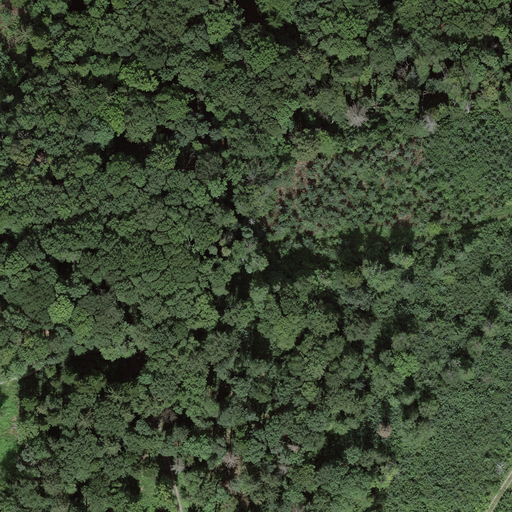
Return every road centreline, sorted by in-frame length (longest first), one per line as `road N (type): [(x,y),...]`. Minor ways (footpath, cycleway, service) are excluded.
road 1 (track): [(511,215),(449,234),(200,254),(166,275),(115,333)]
road 2 (track): [(0,386),(80,338),(115,333),(143,352),(184,511)]
